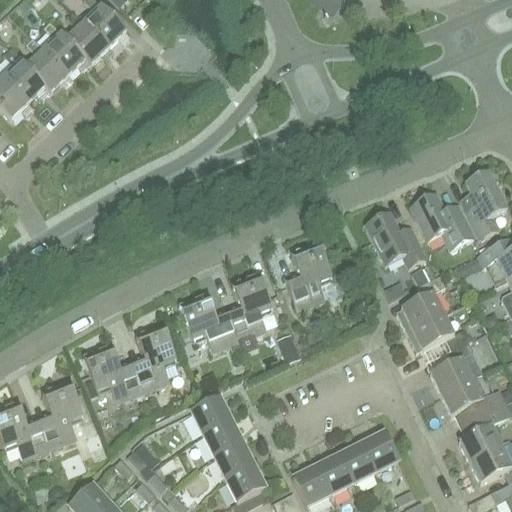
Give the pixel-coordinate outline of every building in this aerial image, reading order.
[(95,18),(83,29),(108,54),(125,38),(100,12),(89,1),(84,6),(95,18)] [(18,8),(17,9),(24,15),(30,9),(24,3),(18,8)] [(89,72),(108,54),(83,29),(72,17),(66,22),(77,34),(66,45),(76,55),(74,56),(83,66),(89,72)] [(67,82),(83,66),(74,56),(76,55),(66,45),(60,38),(60,39),(50,29),(43,35),(54,46),(43,57),(67,82)] [(67,82),(43,57),(32,45),(26,51),(37,62),(27,72),(20,66),(19,67),(50,98),(67,82)] [(50,98),(19,67),(8,55),(2,61),(13,73),(2,83),(27,110),(44,94),(48,99),(50,98)] [(27,110),(2,83),(0,81),(0,116),(9,127),(27,110)] [(499,235),(493,222),(507,215),(502,204),(504,204),(503,201),(503,198),(502,195),(500,193),(498,190),(496,188),(494,189),(489,178),(466,189),(472,203),(467,206),(466,203),(460,206),(479,245),(499,235)] [(436,201),(412,213),(428,246),(442,239),(450,255),(474,243),(456,206),(442,213),(436,201)] [(411,233),(400,239),(390,219),(366,231),(385,271),(403,262),(408,272),(426,263),(411,233)] [(479,261),(495,293),(507,287),(511,284),(511,244),(492,254),(481,260),(479,261)] [(489,248),(478,254),(481,260),(492,254),(489,248)] [(291,261),(297,275),(283,280),(297,317),(325,306),(319,291),(331,287),(317,250),(291,261)] [(407,338),(443,320),(433,299),(432,299),(432,298),(444,292),(438,281),(418,291),(424,303),(401,314),(402,315),(397,318),(407,338)] [(237,307),(225,312),(240,348),(244,358),(259,352),(254,342),(265,337),(259,323),(272,318),(257,282),(231,292),(237,307)] [(511,284),(507,287),(511,297),(502,302),(501,306),(511,326),(511,325),(511,284)] [(206,344),(212,359),(240,348),(225,312),(212,317),(206,303),(180,313),(194,349),(206,344)] [(489,319),(481,323),(487,335),(498,329),(494,321),(489,319)] [(453,340),(443,320),(407,338),(416,358),(422,355),(422,356),(444,345),(450,356),(467,348),(467,347),(470,346),(465,334),(453,340)] [(174,370),(176,369),(162,334),(135,344),(140,358),(129,363),(143,399),(168,389),(166,384),(178,379),(174,370)] [(467,348),(450,356),(450,357),(447,358),(452,369),(429,380),(440,402),(472,385),(462,365),(473,359),(467,348)] [(116,410),(143,399),(129,363),(115,368),(109,354),(84,364),(98,401),(110,396),(116,410)] [(297,355),(283,361),(286,368),(300,362),(297,355)] [(472,385),(440,402),(450,423),(454,421),(459,432),(476,424),(505,409),(499,396),(481,404),(472,385)] [(51,423),(39,428),(50,456),(75,445),(70,431),(83,426),(68,390),(42,400),(51,423)] [(203,441),(230,427),(219,404),(191,418),(203,441)] [(511,410),(511,405),(505,409),(476,424),(481,435),(459,447),(469,467),(500,452),(495,440),(501,437),(497,428),(511,421),(507,413),(511,410)] [(154,408),(147,411),(151,423),(158,420),(154,408)] [(50,456),(39,428),(25,434),(16,410),(0,416),(0,446),(4,457),(16,452),(22,467),(50,456)] [(230,427),(203,441),(215,464),(242,450),(230,427)] [(383,439),(360,451),(374,479),(397,467),(383,439)] [(242,450),(215,464),(226,486),(253,472),(242,450)] [(374,479),(360,451),(337,462),(351,490),(374,479)] [(511,471),(510,472),(500,452),(469,467),(480,489),(502,478),(508,490),(511,487),(511,471)] [(143,480),(148,475),(144,471),(146,469),(133,456),(126,462),(143,480)] [(173,460),(156,475),(169,488),(185,473),(173,460)] [(337,462),(315,473),(329,502),(351,490),(337,462)] [(132,478),(120,464),(113,471),(125,484),(132,478)] [(265,495),(253,472),(226,486),(238,509),(265,495)] [(308,511),(329,502),(315,473),(292,485),(305,511),(308,511)] [(152,479),(148,475),(143,480),(159,497),(166,491),(153,478),(152,479)] [(154,501),(141,487),(134,493),(147,507),(154,501)] [(511,511),(511,487),(508,490),(490,499),(467,510),(468,511),(491,511),(495,510),(505,505),(507,511),(511,511)] [(49,493),(47,498),(49,504),(55,506),(60,503),(62,498),(60,492),(54,490),(49,493)] [(106,511),(109,510),(91,491),(68,511),(106,511)] [(398,511),(415,503),(410,494),(394,503),(398,511)] [(293,498),(271,509),(273,511),(291,511),(298,509),(293,498)] [(173,511),(195,511),(188,503),(182,509),(174,500),(168,506),(173,511)]
